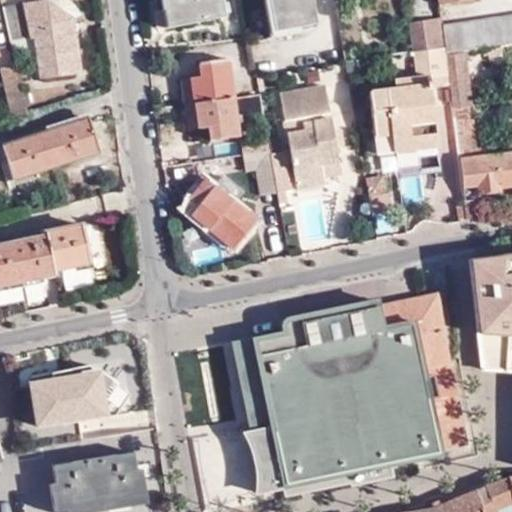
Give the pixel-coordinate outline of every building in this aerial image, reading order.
[(47,0),(38,0),(11,4),(3,7),(10,42),(31,38),(34,57),(37,77),(78,72),(72,17),(47,0)] [(47,0),(72,17),(77,10),(69,0),(47,0)] [(167,14),(169,27),(222,20),(219,0),(158,0),(156,4),(158,15),(167,14)] [(311,0),(271,0),(275,26),(315,21),(311,0)] [(158,15),(159,29),(169,27),(167,14),(158,15)] [(511,16),(442,27),(444,46),(444,50),(463,47),(481,45),(498,43),(511,40),(511,16)] [(31,38),(10,42),(14,60),(34,57),(31,38)] [(498,52),(498,43),(481,45),(483,53),(498,52)] [(446,64),(444,50),(444,46),(415,51),(418,78),(427,77),(448,75),(446,64)] [(463,47),(444,50),(446,64),(458,62),(457,56),(464,56),(463,47)] [(183,105),(231,97),(226,60),(198,63),(199,76),(179,79),(183,105)] [(1,69),(12,121),(27,116),(15,66),(1,69)] [(429,88),(427,77),(418,78),(379,83),(378,77),(369,78),(371,95),(429,88)] [(449,87),(452,107),(468,105),(466,85),(449,87)] [(291,173),(341,165),(325,86),(276,94),(280,118),(298,115),(300,127),(283,130),(291,173)] [(429,88),(371,95),(378,157),(437,150),(429,88)] [(236,137),(231,97),(183,105),(187,132),(206,129),(208,142),(236,137)] [(468,105),(452,107),(458,158),(479,155),(477,136),(472,137),(468,105)] [(88,117),(1,145),(11,180),(99,152),(88,117)] [(246,141),(248,152),(269,149),(266,137),(246,141)] [(269,149),(248,152),(243,153),(245,171),(258,170),(260,195),(277,193),(269,149)] [(511,150),(479,155),(458,158),(461,186),(481,185),(482,192),(501,191),(501,186),(511,185),(511,150)] [(341,165),(291,173),(294,193),(323,189),(321,179),(342,175),(341,165)] [(382,173),(365,174),(369,196),(385,193),(382,173)] [(204,177),(189,197),(198,205),(191,214),(234,248),(256,218),(204,177)] [(290,195),(294,244),(335,241),(332,192),(290,195)] [(463,200),(465,219),(479,218),(477,202),(472,199),(463,200)] [(0,285),(45,276),(44,272),(76,266),(75,260),(88,258),(82,223),(45,230),(45,234),(0,243),(0,285)] [(511,252),(470,258),(483,365),(511,367),(511,252)] [(258,492),(284,486),(285,493),(392,470),(391,463),(443,452),(442,446),(468,441),(443,329),(446,328),(438,291),(377,304),(377,299),(288,317),(283,322),(284,331),(253,338),(271,427),(251,431),(244,432),(255,459),(258,492)] [(234,343),(251,431),(271,427),(253,338),(234,343)] [(83,377),(91,375),(88,359),(74,362),(76,372),(44,378),(42,364),(26,367),(29,382),(30,381),(38,418),(89,407),(85,387),(83,377)] [(83,377),(85,387),(93,385),(91,375),(83,377)] [(56,480),(49,482),(54,509),(146,494),(141,463),(136,463),(133,450),(53,463),(56,480)] [(405,511),(491,511),(496,510),(496,506),(511,499),(511,487),(507,475),(497,478),(439,503),(438,498),(431,500),(431,504),(405,511)]
